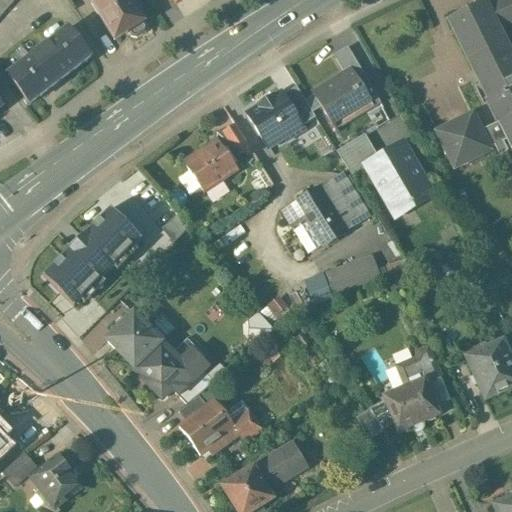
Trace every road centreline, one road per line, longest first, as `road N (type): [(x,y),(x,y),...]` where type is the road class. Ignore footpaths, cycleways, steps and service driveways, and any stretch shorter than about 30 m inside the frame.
road 1 (secondary): [(0,212),(306,0)]
road 2 (secondary): [(170,511),(0,317)]
road 3 (residential): [(511,435),(348,511)]
